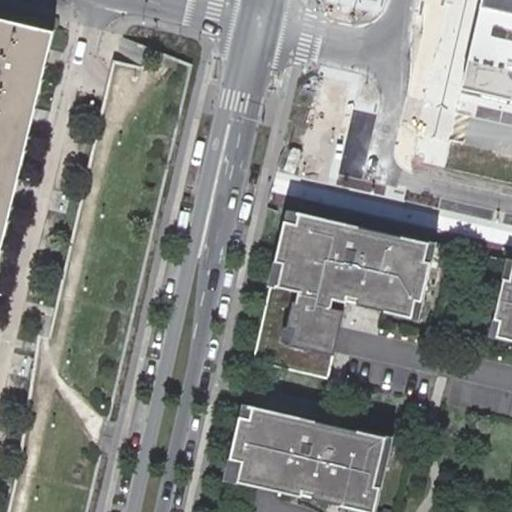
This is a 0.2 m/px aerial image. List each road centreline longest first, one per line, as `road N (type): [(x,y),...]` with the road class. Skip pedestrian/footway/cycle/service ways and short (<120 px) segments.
road 1 (secondary): [(244,24),(133,511)]
road 2 (secondary): [(163,511),(272,30)]
road 3 (residential): [(101,0),(0,377)]
road 4 (unclassified): [(399,63),(375,179),(511,210)]
road 5 (residential): [(511,379),(342,338)]
road 6 (unclassified): [(399,63),(272,30)]
